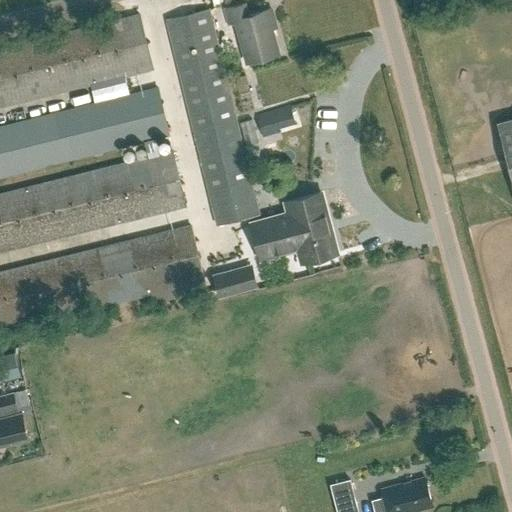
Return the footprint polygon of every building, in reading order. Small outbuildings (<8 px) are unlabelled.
[(272,30),(279,29),(274,10),(249,16),(247,5),(224,11),(229,28),(240,25),(251,64),(279,57),(272,30)] [(219,226),(261,216),(213,10),(171,20),(219,226)] [(0,106),(155,70),(142,15),(0,48),(0,106)] [(0,176),(171,137),(160,89),(0,126),(0,176)] [(258,117),(264,136),(280,131),(274,112),(258,117)] [(511,120),(498,124),(511,177),(511,120)] [(0,252),(188,208),(175,153),(0,195),(0,252)] [(303,263),(338,253),(321,192),(286,201),(290,213),(251,224),(261,258),(299,248),(303,263)] [(207,289),(205,282),(193,228),(0,273),(0,330),(164,292),(166,299),(207,289)] [(254,264),(215,274),(220,296),(260,286),(254,264)] [(17,352),(0,356),(0,381),(23,376),(17,352)] [(0,447),(30,440),(24,414),(20,415),(18,409),(19,409),(15,393),(0,397),(0,447)] [(276,491),(274,478),(247,482),(249,495),(276,491)] [(334,496),(353,491),(350,479),(331,484),(334,496)] [(375,511),(412,511),(432,507),(426,485),(425,480),(421,481),(382,491),(384,498),(373,502),(375,511)]
